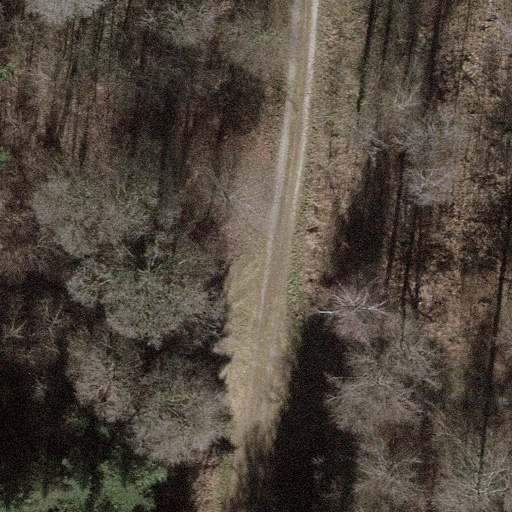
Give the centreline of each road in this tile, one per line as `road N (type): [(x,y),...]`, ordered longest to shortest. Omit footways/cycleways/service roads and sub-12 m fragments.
road 1 (track): [(511,394),(258,354),(0,263)]
road 2 (track): [(309,0),(311,89),(229,511)]
